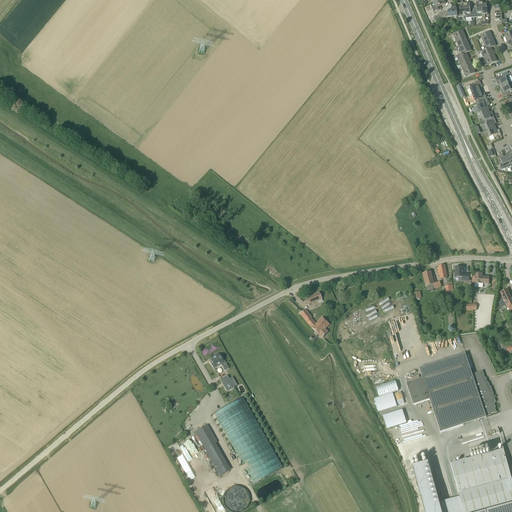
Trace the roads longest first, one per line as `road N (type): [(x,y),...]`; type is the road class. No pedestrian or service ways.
road 1 (unclassified): [(0,490),(162,356),(298,285),(461,257),(511,259)]
road 2 (primary): [(511,235),(403,0)]
